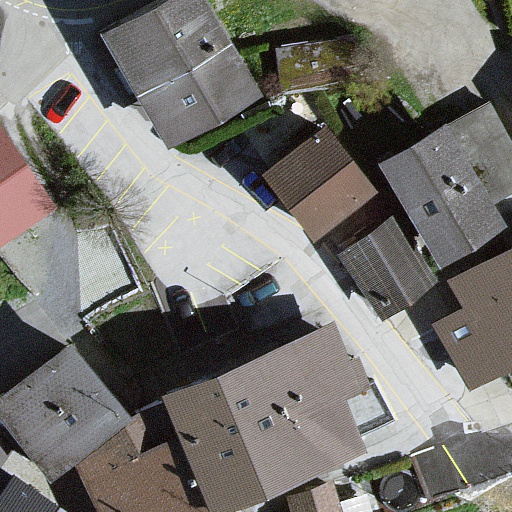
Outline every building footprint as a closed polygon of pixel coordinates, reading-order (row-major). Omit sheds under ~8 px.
[(210,0),(201,0),(117,45),(173,151),(265,102),(210,0)] [(281,87),(343,84),(341,37),(279,39),(281,87)] [(511,146),(489,107),(396,161),(452,257),(511,222),(511,146)] [(333,126),(271,172),(319,235),(381,189),(333,126)] [(0,136),(0,255),(57,213),(0,136)] [(405,221),(349,254),(387,317),(443,284),(405,221)] [(511,245),(460,275),(480,308),(447,327),(484,390),(511,373),(511,245)] [(340,324),(187,385),(233,501),(386,441),(340,324)] [(84,336),(0,403),(0,404),(60,479),(144,411),(84,336)] [(233,511),(186,420),(95,467),(118,511),(233,511)] [(79,511),(16,475),(0,503),(0,511),(79,511)] [(357,511),(347,481),(288,500),(291,511),(357,511)]
